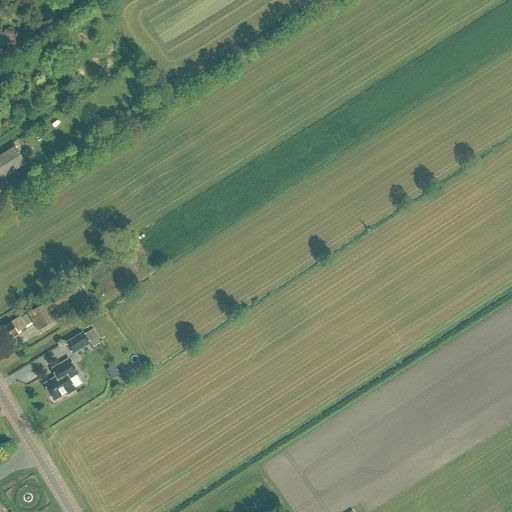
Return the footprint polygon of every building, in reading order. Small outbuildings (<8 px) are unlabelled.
[(50,48),(42,52),(52,70),(60,65),(50,48)] [(0,178),(1,179),(26,164),(14,146),(0,155),(0,178)] [(49,295),(56,307),(73,296),(66,285),(49,295)] [(54,320),(46,306),(38,310),(36,308),(20,317),(19,316),(0,327),(0,335),(4,342),(11,337),(12,338),(17,335),(17,334),(18,334),(17,332),(26,327),(27,328),(33,324),(37,330),(54,320)] [(93,329),(84,334),(90,343),(92,347),(101,342),(93,329)] [(72,353),(90,343),(83,333),(66,343),(72,353)] [(67,395),(75,390),(69,379),(78,373),(69,359),(52,369),(57,377),(44,385),(54,400),(66,393),(67,395)] [(109,369),(115,378),(119,375),(113,366),(109,369)]
